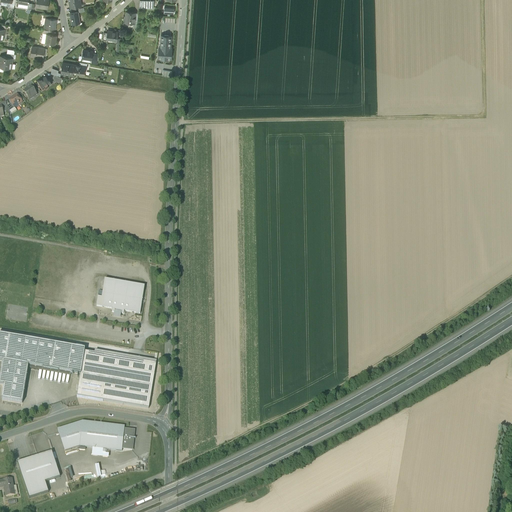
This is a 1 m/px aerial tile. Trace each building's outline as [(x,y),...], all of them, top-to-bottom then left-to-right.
[(36,0),(36,4),(42,5),(41,8),(48,9),(49,0),(36,0)] [(154,1),(140,0),(140,8),(154,9),(154,1)] [(135,12),(126,11),(125,22),(134,23),(134,20),(135,12)] [(78,12),(70,13),(72,24),(80,23),(78,12)] [(50,18),(46,17),(46,18),(44,27),(55,28),(56,19),(50,18)] [(118,32),(108,30),(107,33),(107,38),(107,39),(117,40),(118,32)] [(49,34),(47,33),(47,34),(46,38),(45,43),(55,44),(57,35),(49,34)] [(172,35),(160,34),(159,46),(157,46),(156,57),(171,59),(172,47),(171,47),(172,35)] [(44,48),(32,46),(31,56),(43,58),(43,55),(44,48)] [(93,51),(83,49),(82,58),(91,59),(92,54),(93,51)] [(6,56),(0,55),(0,56),(0,57),(0,59),(0,60),(0,66),(12,68),(15,69),(15,64),(11,63),(12,58),(13,58),(6,56)] [(74,64),(62,62),(60,74),(73,76),(74,69),(74,64)] [(86,66),(74,64),(74,69),(76,70),(76,73),(84,74),(85,70),(86,70),(86,66)] [(62,78),(55,75),(53,81),(60,84),(62,78)] [(45,76),(36,83),(42,91),(51,84),(50,82),(51,80),(49,79),(48,79),(46,77),(45,76)] [(31,87),(31,86),(23,92),(29,101),(29,100),(36,95),(37,95),(35,92),(31,87)] [(16,95),(9,101),(11,104),(14,109),(22,103),(20,100),(16,95)] [(105,281),(102,298),(98,298),(96,307),(112,310),(112,313),(115,313),(121,314),(124,315),(125,312),(141,314),(145,287),(105,281)] [(86,350),(0,336),(0,363),(3,364),(0,386),(0,387),(5,389),(3,403),(23,406),(29,369),(81,377),(85,353),(86,350)] [(156,364),(85,353),(78,399),(149,409),(156,364)] [(83,423),(57,431),(65,454),(80,448),(123,453),(123,450),(125,429),(125,427),(83,423)] [(135,430),(125,429),(123,450),(133,451),(135,430)] [(52,454),(17,465),(29,500),(48,493),(45,483),(60,478),(52,454)] [(12,479),(3,481),(0,481),(0,488),(4,488),(6,497),(15,495),(18,495),(16,487),(13,487),(12,479)]
